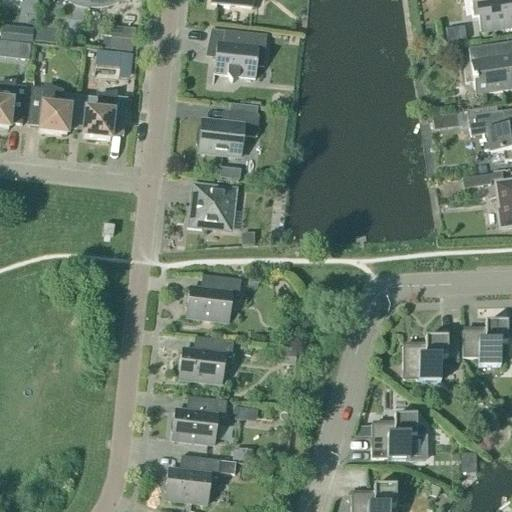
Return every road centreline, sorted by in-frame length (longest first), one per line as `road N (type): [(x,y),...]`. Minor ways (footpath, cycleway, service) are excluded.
road 1 (tertiary): [(315,511),(382,295),(511,285)]
road 2 (residential): [(149,186),(109,511)]
road 3 (residential): [(169,0),(149,186)]
road 4 (residential): [(149,186),(0,170)]
